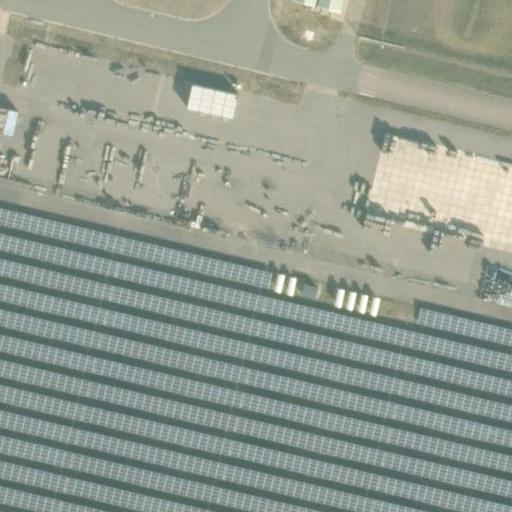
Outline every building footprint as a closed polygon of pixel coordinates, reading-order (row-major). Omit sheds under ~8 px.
[(294,0),(341,11),(343,0),(294,0)] [(406,219),(425,141),(384,131),(365,209),(406,219)] [(428,142),(409,220),(449,230),(468,151),(428,142)] [(470,152),(451,230),(491,240),(510,162),(470,152)] [(511,162),(493,240),(511,244),(511,162)]
